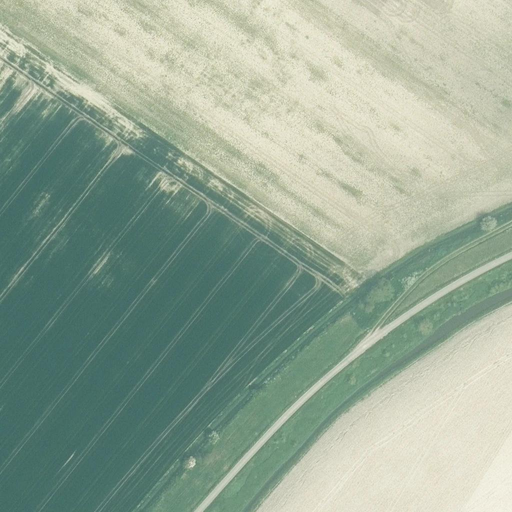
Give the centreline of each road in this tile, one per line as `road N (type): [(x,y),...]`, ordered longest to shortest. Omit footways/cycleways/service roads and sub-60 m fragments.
road 1 (unclassified): [(203,511),(324,378),(401,319),(511,254)]
road 2 (track): [(364,346),(431,266),(511,221)]
